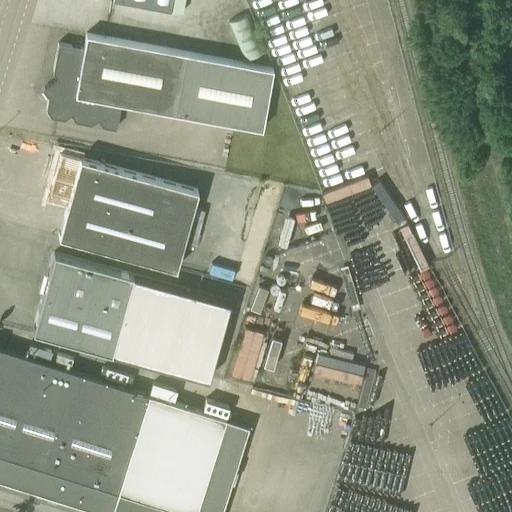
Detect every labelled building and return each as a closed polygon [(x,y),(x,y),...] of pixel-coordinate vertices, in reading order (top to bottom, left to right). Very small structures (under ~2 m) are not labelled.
[(185,0),(120,0),(121,0),(119,0),(114,0),(183,13),(185,0)] [(50,116),(53,116),(64,118),(71,113),(75,120),(91,123),(98,118),(102,125),(116,127),(120,102),(261,128),(272,68),(105,37),(86,33),(83,47),(58,42),(52,72),(57,78),(44,88),(48,95),(46,109),(50,116)] [(60,236),(175,268),(198,189),(60,151),(55,167),(53,167),(51,168),(50,172),(51,174),(53,175),(49,191),(69,196),(60,236)] [(54,252),(33,328),(32,330),(208,373),(228,292),(54,252)] [(242,325),(231,373),(251,377),(262,330),(242,325)] [(0,478),(105,511),(195,511),(226,418),(149,395),(0,346),(0,478)] [(306,395),(353,408),(364,364),(317,352),(306,395)]
